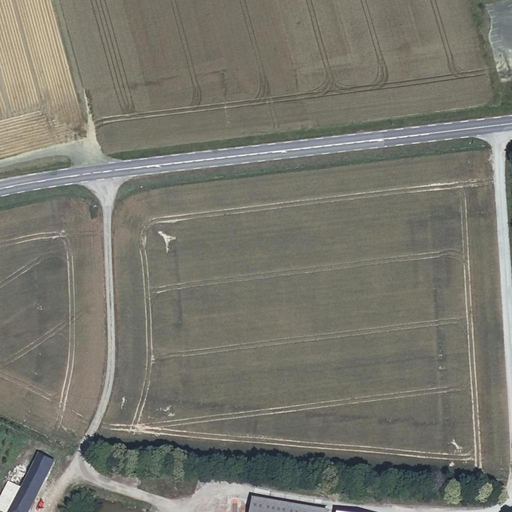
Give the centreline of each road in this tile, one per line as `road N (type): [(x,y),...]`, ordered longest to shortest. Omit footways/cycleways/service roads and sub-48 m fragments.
road 1 (secondary): [(511,123),(0,189)]
road 2 (track): [(106,172),(59,0)]
